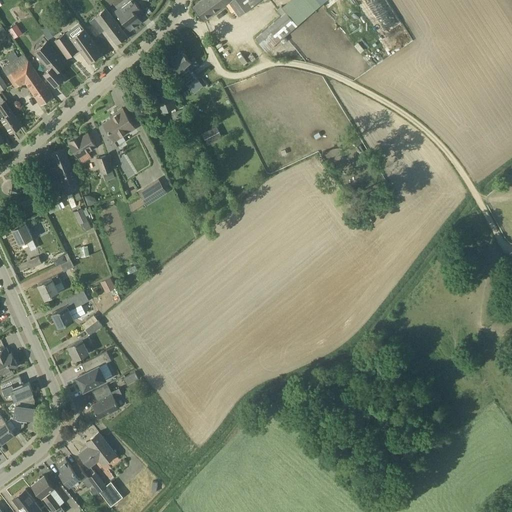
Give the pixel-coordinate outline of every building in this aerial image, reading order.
[(134,0),(128,0),(115,11),(130,29),(142,20),(138,15),(143,11),(134,0)] [(203,0),(194,7),(203,19),(229,0),(240,15),(260,0),(203,0)] [(255,38),(266,51),(321,5),(316,0),(289,0),(282,6),(286,12),(255,38)] [(373,11),(384,29),(398,19),(385,0),(357,0),(367,15),(373,11)] [(100,33),(106,28),(117,43),(127,35),(105,9),(90,21),(100,33)] [(22,33),(16,25),(9,30),(14,38),(22,33)] [(50,25),(43,30),(49,38),(56,33),(50,25)] [(77,49),(79,48),(90,62),(102,53),(84,28),(70,39),(77,49)] [(65,33),(55,41),(68,57),(78,50),(77,49),(70,39),(65,33)] [(47,42),(35,52),(50,69),(44,73),(55,86),(65,77),(59,70),(66,63),(47,42)] [(178,82),(183,78),(188,85),(198,77),(193,70),(191,71),(186,65),(191,61),(182,50),(171,59),(174,64),(168,69),(178,82)] [(53,96),(24,54),(3,69),(15,87),(25,80),(42,104),(53,96)] [(151,81),(163,112),(177,107),(166,76),(151,81)] [(22,125),(5,100),(0,103),(0,105),(6,115),(2,118),(11,132),(22,125)] [(115,140),(135,127),(123,108),(114,114),(115,115),(104,122),(115,140)] [(185,108),(172,113),(175,122),(188,117),(185,108)] [(80,157),(100,145),(89,128),(69,140),(80,157)] [(76,191),(74,187),(78,185),(64,149),(52,154),(67,190),(69,194),(76,191)] [(97,158),(103,174),(113,170),(107,154),(97,158)] [(116,177),(113,170),(103,174),(106,181),(116,177)] [(158,179),(139,191),(147,204),(166,192),(158,179)] [(13,185),(12,185),(11,193),(11,192),(18,194),(19,193),(21,192),(21,189),(20,187),(13,185)] [(24,208),(34,203),(33,202),(31,198),(22,203),(24,208)] [(80,224),(88,220),(83,208),(74,212),(80,224)] [(26,240),(31,250),(37,247),(32,237),(33,237),(26,223),(13,229),(20,243),(26,240)] [(88,246),(79,247),(81,257),(90,255),(88,246)] [(31,267),(40,263),(43,262),(40,255),(28,261),(31,267)] [(60,264),(64,271),(74,266),(70,259),(60,264)] [(61,281),(58,274),(52,277),(38,284),(46,298),(59,292),(55,284),(61,281)] [(110,277),(101,282),(104,290),(114,285),(110,277)] [(67,299),(70,304),(53,312),(59,326),(73,319),(69,310),(89,300),(84,290),(67,299)] [(98,319),(86,329),(90,334),(102,325),(98,319)] [(75,358),(89,352),(86,347),(92,344),(89,336),(69,345),(75,358)] [(9,353),(6,347),(0,349),(0,371),(1,374),(18,366),(12,352),(9,353)] [(112,359),(107,350),(82,363),(82,364),(86,362),(90,370),(78,376),(84,389),(106,378),(100,365),(112,359)] [(138,378),(135,372),(123,378),(127,384),(138,378)] [(1,383),(4,390),(4,392),(11,389),(16,401),(15,401),(35,399),(32,392),(33,392),(29,382),(23,385),(23,383),(23,382),(22,382),(19,375),(1,383)] [(93,391),(97,398),(99,397),(101,400),(93,404),(100,416),(120,406),(114,393),(113,394),(108,383),(93,391)] [(35,399),(15,401),(14,415),(10,418),(19,430),(24,426),(25,419),(28,420),(28,419),(27,419),(28,417),(34,418),(35,407),(34,407),(35,399)] [(14,433),(2,416),(0,413),(0,440),(1,442),(14,433)] [(80,453),(90,466),(99,459),(103,464),(116,454),(99,432),(88,441),(91,445),(80,453)] [(80,477),(82,480),(88,488),(94,484),(89,478),(89,477),(78,462),(73,467),(66,458),(57,465),(62,471),(60,473),(69,485),(80,477)] [(95,486),(99,491),(106,485),(96,472),(89,477),(89,478),(94,484),(95,486)] [(60,505),(50,491),(54,488),(44,475),(32,484),(52,510),(53,510),(60,505)] [(101,493),(111,506),(118,500),(106,485),(99,491),(101,493)] [(99,491),(95,486),(90,491),(95,498),(101,493),(99,491)] [(22,511),(43,511),(26,489),(13,499),(22,511)]
